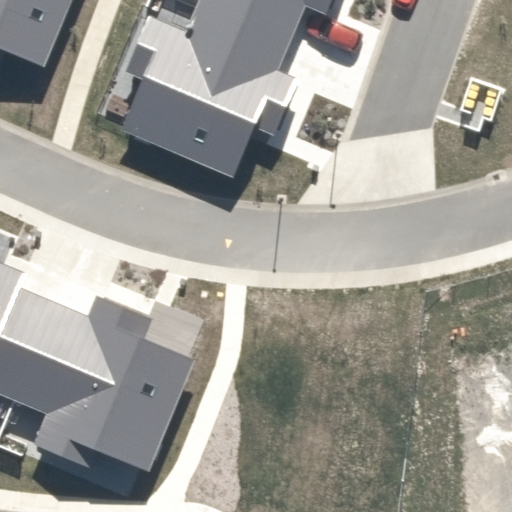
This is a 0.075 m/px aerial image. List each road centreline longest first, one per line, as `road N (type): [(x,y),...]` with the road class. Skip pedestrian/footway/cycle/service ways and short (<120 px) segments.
road 1 (residential): [(0,142),(122,189),(280,228),(337,219)]
road 2 (residential): [(337,219),(403,0)]
road 3 (residential): [(337,219),(511,182)]
